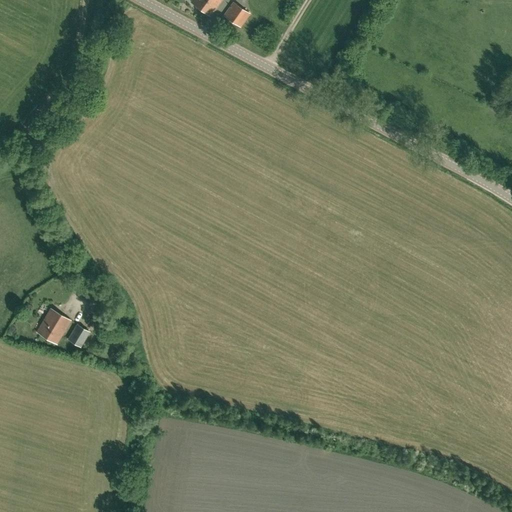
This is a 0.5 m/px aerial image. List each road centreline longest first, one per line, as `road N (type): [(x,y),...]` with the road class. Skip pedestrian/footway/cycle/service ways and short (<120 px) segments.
road 1 (tertiary): [(511,199),(139,0)]
road 2 (unknown): [(97,0),(81,63),(24,148),(26,176),(66,270)]
